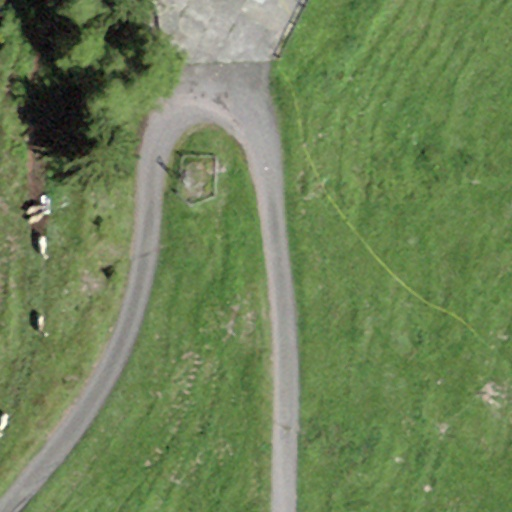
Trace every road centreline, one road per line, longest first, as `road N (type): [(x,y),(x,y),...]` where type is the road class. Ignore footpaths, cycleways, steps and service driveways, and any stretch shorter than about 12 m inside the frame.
road 1 (track): [(284,511),(277,222),(266,148),(250,115),(221,95),(194,93),(166,114),(151,167),(137,315),(107,379),(8,511)]
road 2 (track): [(250,115),(304,0)]
